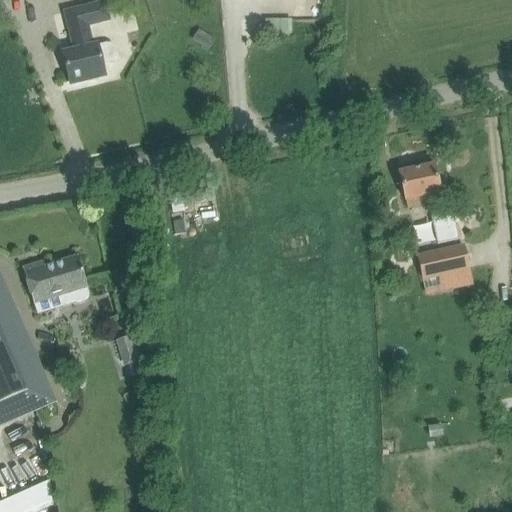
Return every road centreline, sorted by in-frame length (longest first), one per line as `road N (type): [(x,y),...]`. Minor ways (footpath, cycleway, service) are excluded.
road 1 (unclassified): [(0,194),(511,79)]
road 2 (unknown): [(495,83),(506,233),(485,263)]
road 3 (unknown): [(92,177),(37,10)]
